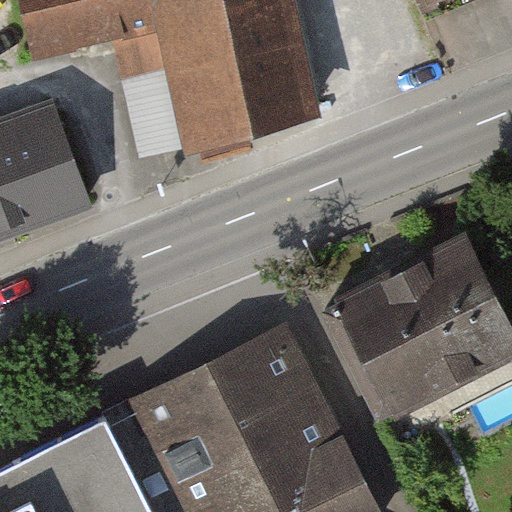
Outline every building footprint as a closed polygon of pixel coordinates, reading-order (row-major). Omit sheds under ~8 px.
[(25,0),(39,57),(166,24),(193,142),(309,110),(289,0),(25,0)] [(456,0),(431,0),(436,9),(456,0)] [(65,103),(0,126),(0,242),(103,205),(65,103)] [(511,299),(484,239),(343,304),(402,432),(511,381),(511,299)] [(376,511),(286,336),(0,476),(0,511),(376,511)]
